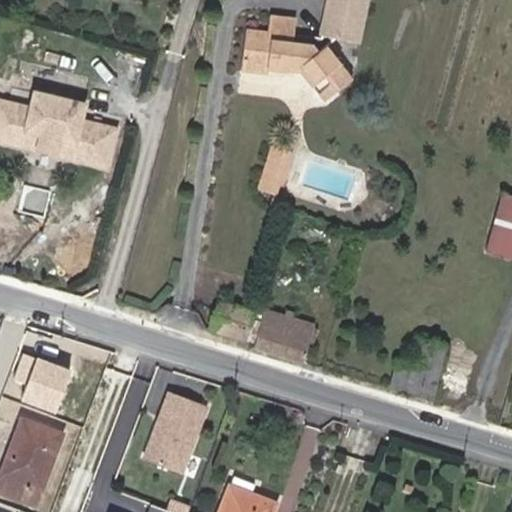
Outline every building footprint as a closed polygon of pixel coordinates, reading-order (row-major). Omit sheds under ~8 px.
[(368,0),(331,0),(324,36),(359,44),(368,0)] [(331,84),(337,91),(354,78),(326,47),(319,52),(313,44),(302,43),(303,36),(248,30),(244,72),(269,75),(270,71),(289,73),(290,67),(302,68),(302,73),(301,74),(319,94),(331,84)] [(325,101),(337,91),(331,84),(319,94),(325,101)] [(6,104),(0,123),(0,141),(31,151),(35,136),(82,151),(78,165),(117,177),(128,142),(110,136),(90,130),(95,114),(45,99),(41,114),(6,104)] [(110,136),(112,129),(104,126),(102,133),(110,136)] [(78,165),(82,151),(35,136),(31,151),(78,165)] [(293,155),(275,149),(261,194),(279,200),(293,155)] [(511,195),(508,194),(490,252),(511,259),(511,195)] [(265,315),(222,302),(213,333),(247,342),(256,345),(255,347),(305,362),(316,325),(295,318),(296,314),(288,312),(286,317),(266,311),(265,315)] [(433,398),(446,349),(420,342),(414,363),(399,359),(392,386),(433,398)] [(78,371),(30,352),(19,378),(32,383),(26,397),(61,411),(78,371)] [(182,470),(207,404),(167,389),(142,455),(182,470)] [(0,493),(37,507),(66,433),(24,418),(0,479),(0,493)] [(255,483),(234,475),(230,485),(219,511),(275,511),(279,503),(256,494),(254,501),(249,499),(255,483)] [(169,497),(167,507),(148,502),(144,511),(186,511),(189,503),(169,497)]
